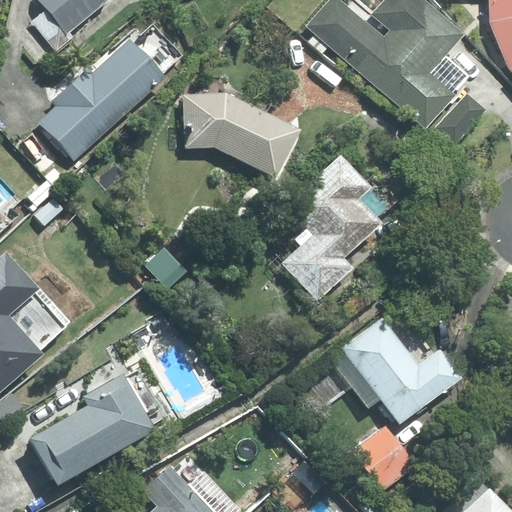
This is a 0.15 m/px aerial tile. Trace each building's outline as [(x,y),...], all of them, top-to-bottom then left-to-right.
[(25,25),(57,55),(72,40),(67,35),(100,3),(101,0),(28,0),(27,1),(38,11),(25,25)] [(359,22),(330,55),(418,131),(447,98),(423,77),(456,38),(411,0),(377,0),(364,15),(382,31),(377,37),(359,22)] [(511,0),(482,0),(482,26),(503,72),(511,83),(511,0)] [(81,70),(45,103),(50,108),(34,123),(70,162),(157,83),(121,44),(86,76),(81,70)] [(482,114),(459,95),(431,129),(453,148),(482,114)] [(292,134),(221,98),(179,97),(176,150),(212,152),(268,180),(292,134)] [(292,249),(275,266),(312,304),(347,270),(337,259),(375,223),(354,201),(364,192),(331,158),(279,209),(306,237),(302,241),(294,233),(285,242),(292,249)] [(42,181),(23,197),(32,208),(62,183),(51,169),(40,179),(42,181)] [(31,355),(62,327),(0,257),(0,387),(33,358),(31,355)] [(337,375),(360,411),(374,402),(389,426),(456,381),(433,347),(410,363),(380,318),(337,347),(350,367),(337,375)] [(19,443),(45,488),(143,431),(111,376),(72,399),(77,409),(19,443)] [(380,425),(347,450),(378,493),(412,468),(380,425)] [(136,492),(152,509),(148,511),(207,511),(165,466),(136,492)] [(505,511),(474,478),(437,511),(505,511)]
